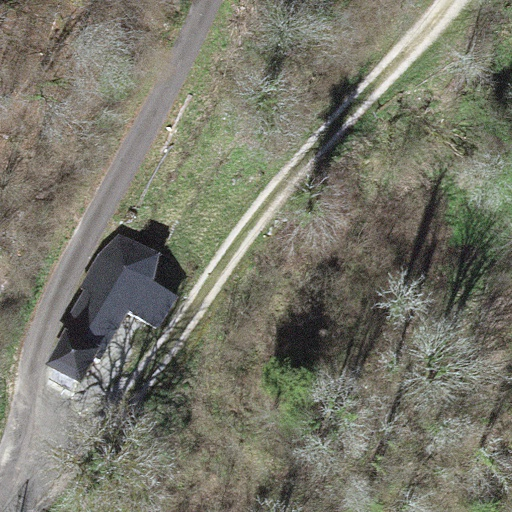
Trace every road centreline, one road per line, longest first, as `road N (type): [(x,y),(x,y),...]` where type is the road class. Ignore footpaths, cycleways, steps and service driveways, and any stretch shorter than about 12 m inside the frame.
road 1 (track): [(446,0),(304,154),(97,427),(0,511)]
road 2 (unclassified): [(0,478),(109,190),(219,0)]
